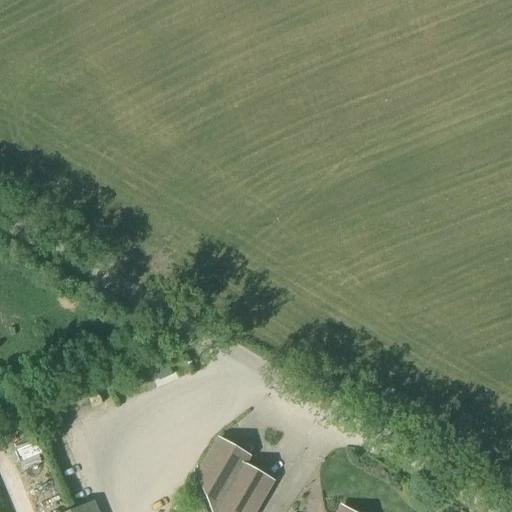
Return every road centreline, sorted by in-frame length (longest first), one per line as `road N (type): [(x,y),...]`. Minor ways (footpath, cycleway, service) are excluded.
road 1 (unclassified): [(504,511),(0,218)]
road 2 (unknown): [(243,359),(147,404),(124,452),(138,511)]
